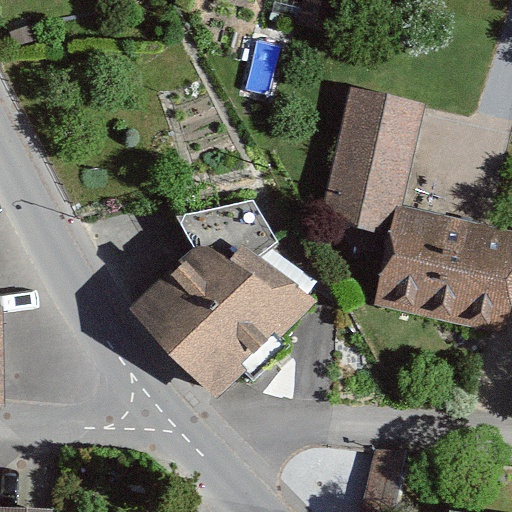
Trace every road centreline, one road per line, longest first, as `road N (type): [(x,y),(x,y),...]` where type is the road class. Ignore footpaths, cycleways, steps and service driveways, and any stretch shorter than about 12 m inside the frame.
road 1 (residential): [(511,443),(372,428),(182,436)]
road 2 (residential): [(173,427),(56,273),(0,158)]
road 3 (residential): [(0,423),(173,427)]
